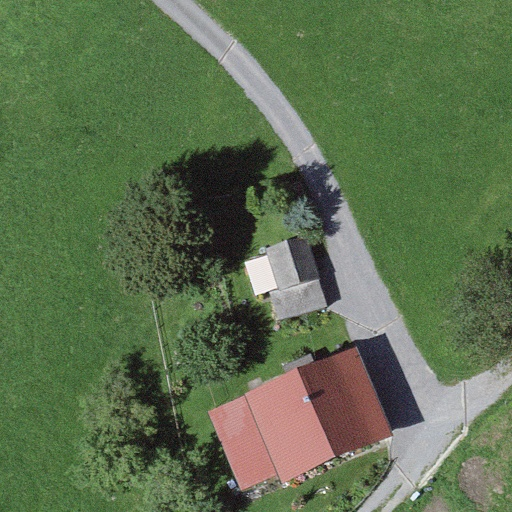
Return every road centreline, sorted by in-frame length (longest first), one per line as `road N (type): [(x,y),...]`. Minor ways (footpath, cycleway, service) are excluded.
road 1 (track): [(172,0),(272,107),(310,167),(432,446)]
road 2 (track): [(371,511),(511,369)]
